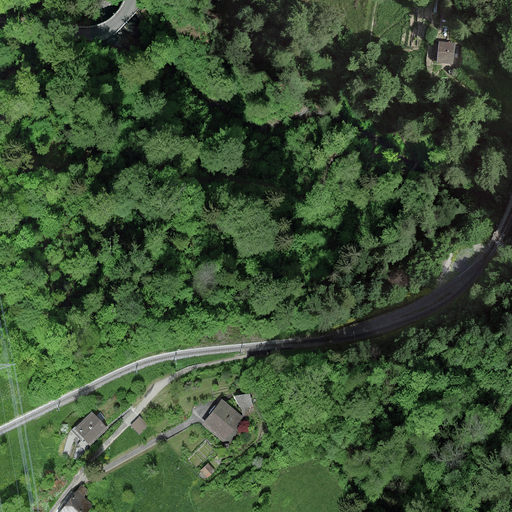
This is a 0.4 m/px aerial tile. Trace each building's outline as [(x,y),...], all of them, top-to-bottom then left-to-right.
[(454,43),(440,42),(438,62),(452,63),(454,43)] [(241,416),(223,401),(205,422),(224,438),(241,416)] [(106,428),(92,414),(76,429),(89,443),(106,428)] [(214,471),(208,465),(202,470),(208,477),(214,471)] [(87,490),(82,486),(60,511),(86,511),(92,505),(82,497),(87,490)]
